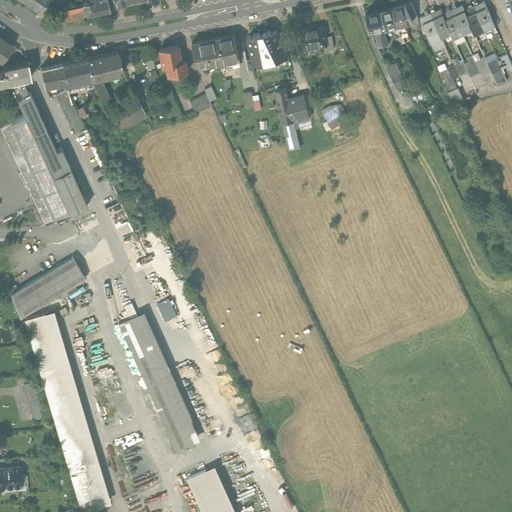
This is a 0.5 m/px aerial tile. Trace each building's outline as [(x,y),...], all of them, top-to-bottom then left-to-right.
[(25,0),(40,10),(46,0),(25,0)] [(83,2),(84,3),(86,14),(109,9),(106,0),(89,0),(90,1),(83,2)] [(410,1),(405,3),(412,20),(418,17),(410,1)] [(475,4),(473,5),(484,30),(486,28),(489,29),(491,28),(492,26),(494,25),(485,6),(483,1),(477,3),(477,1),(474,3),(475,4)] [(56,20),(86,14),(84,3),(54,9),(56,20)] [(405,3),(393,6),(400,32),(407,30),(405,22),(412,20),(405,3)] [(470,30),(472,28),(464,9),(461,4),(456,7),(455,5),(452,6),(453,8),(452,9),(462,33),(465,32),(467,33),(469,32),(470,30)] [(482,30),(484,30),(473,5),(472,6),(471,4),(468,5),(469,7),(464,9),(472,28),(474,34),(477,33),(479,34),(481,33),(482,30)] [(395,34),(400,32),(393,6),(381,9),(386,27),(387,27),(393,25),(395,34)] [(449,33),(451,32),(442,13),(440,8),(434,10),(433,9),(431,10),(432,11),(430,12),(441,36),(443,36),(446,37),(448,36),(449,33)] [(465,39),(462,33),(452,9),(450,9),(449,8),(446,9),(447,11),(442,13),(451,32),(456,44),(465,39)] [(387,27),(386,27),(381,9),(365,12),(370,30),(374,29),(378,46),(388,44),(384,30),(388,29),(387,27)] [(445,45),(441,36),(430,12),(428,13),(428,11),(425,12),(426,14),(420,17),(423,24),(421,25),(424,31),(426,30),(435,50),(445,45)] [(324,36),(323,26),(307,29),(307,28),(298,30),(301,46),(311,45),(312,47),(325,44),(326,44),(324,36)] [(288,56),(276,30),(270,32),(270,30),(264,31),(264,28),(258,29),(259,32),(253,33),(254,35),(247,36),(252,63),(288,56)] [(229,35),(215,37),(219,61),(239,57),(234,33),(228,34),(229,35)] [(11,43),(0,35),(0,58),(1,59),(11,43)] [(331,35),(324,36),(326,44),(325,44),(326,48),(333,47),(331,35)] [(402,36),(396,38),(400,45),(405,42),(402,36)] [(199,64),(219,61),(215,37),(191,42),(192,51),(194,51),(194,53),(197,53),(199,64)] [(177,44),(158,48),(160,60),(164,67),(165,66),(166,73),(186,69),(184,59),(181,59),(179,52),(177,44)] [(86,56),(90,77),(98,75),(122,70),(118,50),(86,56)] [(507,79),(501,68),(497,57),(494,52),(485,56),(492,72),(496,82),(507,79)] [(511,64),(507,53),(497,57),(501,68),(508,65),(510,70),(511,69),(511,64)] [(470,76),(480,72),(475,61),(472,55),(467,57),(470,63),(465,65),(468,71),(470,76)] [(86,56),(61,62),(63,73),(64,73),(66,80),(68,86),(69,88),(68,88),(68,91),(78,89),(77,85),(83,83),(84,88),(94,85),(90,77),(86,56)] [(451,59),(453,64),(463,60),(462,58),(459,60),(457,56),(451,59)] [(482,77),(492,72),(485,56),(475,61),(480,72),(482,77)] [(153,67),(151,58),(144,60),(146,69),(153,67)] [(27,59),(4,64),(5,71),(0,71),(0,81),(13,79),(22,77),(30,76),(27,59)] [(458,75),(468,71),(465,65),(463,60),(453,64),(458,75)] [(44,85),(66,80),(64,73),(63,73),(61,62),(40,66),(44,85)] [(396,62),(388,65),(396,82),(397,82),(399,86),(405,84),(396,62)] [(453,78),(458,75),(453,64),(448,67),(453,78)] [(240,67),(223,69),(224,78),(241,76),(240,67)] [(440,70),(445,81),(453,78),(448,67),(440,70)] [(100,78),(98,75),(90,77),(94,85),(115,131),(146,115),(133,89),(111,101),(100,78)] [(27,90),(22,77),(13,79),(13,82),(14,84),(11,85),(23,112),(69,211),(86,203),(60,146),(55,148),(28,89),(27,90)] [(457,86),(453,78),(445,81),(448,90),(457,86)] [(412,83),(417,93),(423,90),(418,80),(412,83)] [(203,88),(205,92),(209,100),(215,97),(210,85),(203,88)] [(68,86),(55,92),(72,131),(84,126),(80,118),(76,109),(72,102),(68,91),(68,88),(69,88),(68,86)] [(464,99),(457,86),(448,90),(448,91),(452,100),(464,99)] [(282,121),(294,120),(309,116),(304,94),(289,98),(286,87),(275,89),(282,121)] [(447,94),(444,87),(439,90),(441,96),(447,94)] [(254,105),(252,95),(251,90),(244,91),(247,107),(254,105)] [(427,98),(423,90),(417,93),(411,96),(415,104),(427,98)] [(194,111),(211,105),(209,100),(205,92),(188,100),(194,111)] [(261,108),(258,94),(252,95),(254,105),(255,109),(261,108)] [(82,105),(76,109),(80,118),(87,114),(82,105)] [(321,123),(325,131),(339,124),(344,134),(353,130),(341,105),(330,105),(321,109),(327,121),(321,123)] [(0,126),(44,222),(69,211),(23,112),(0,122),(0,126)] [(217,113),(220,121),(226,120),(225,112),(217,113)] [(300,147),(294,120),(282,121),(288,149),(300,147)] [(247,166),(239,147),(233,150),(242,168),(247,166)] [(85,278),(72,256),(10,291),(19,315),(58,293),(61,297),(68,293),(65,289),(85,278)] [(166,319),(177,315),(169,296),(158,301),(166,319)] [(124,305),(129,316),(136,313),(130,302),(124,305)] [(110,500),(53,308),(25,316),(82,508),(110,500)] [(129,316),(117,321),(175,449),(201,438),(143,310),(136,313),(129,316)] [(24,384),(34,419),(46,415),(36,380),(24,384)] [(236,511),(215,464),(187,476),(203,511),(236,511)] [(22,475),(21,467),(0,468),(0,486),(23,484),(22,475)]
